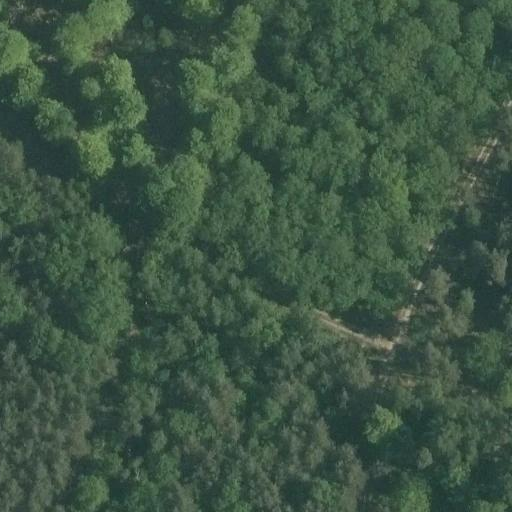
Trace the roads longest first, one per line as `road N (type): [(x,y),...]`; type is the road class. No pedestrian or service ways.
road 1 (track): [(0,134),(371,353)]
road 2 (track): [(511,102),(371,353)]
road 3 (track): [(371,353),(373,511)]
road 4 (track): [(371,353),(511,350)]
